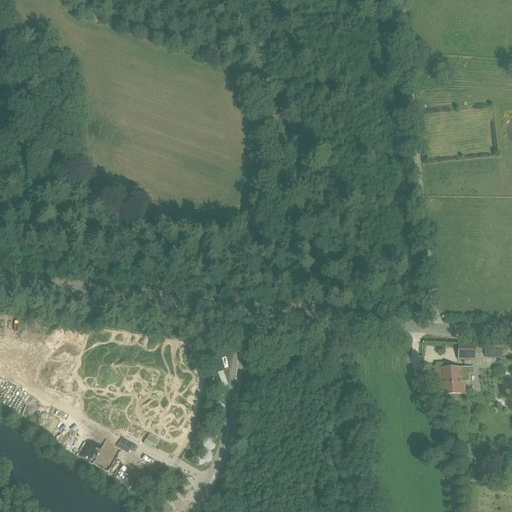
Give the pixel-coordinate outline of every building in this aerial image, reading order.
[(459,343),(459,359),(475,359),(475,343),(459,343)] [(511,345),(502,345),(502,355),(511,355),(511,345)] [(447,394),(445,369),(443,363),(426,369),(433,388),(439,387),(440,394),(447,394)] [(467,367),(445,369),(447,394),(464,393),(463,380),(468,380),(467,367)] [(149,433),(146,439),(156,445),(160,439),(149,433)] [(459,451),(461,465),(471,463),(469,449),(459,451)]
